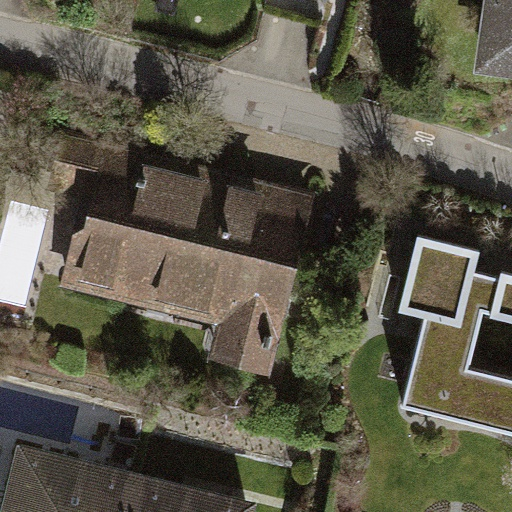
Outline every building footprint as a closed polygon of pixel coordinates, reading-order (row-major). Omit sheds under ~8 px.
[(511,0),(494,0),(485,62),(511,66),(511,0)] [(285,292),(307,200),(66,138),(56,182),(99,193),(91,225),(80,232),(68,279),(123,292),(137,281),(239,306),(245,283),(285,292)] [(480,249),(418,234),(400,308),(426,315),(404,404),(511,430),(511,272),(502,270),(500,276),(475,270),(480,249)] [(137,281),(123,292),(226,318),(217,354),(265,366),(285,292),(245,283),(239,306),(137,281)] [(128,511),(136,478),(25,451),(9,511),(128,511)] [(247,511),(249,506),(136,478),(128,511),(247,511)]
